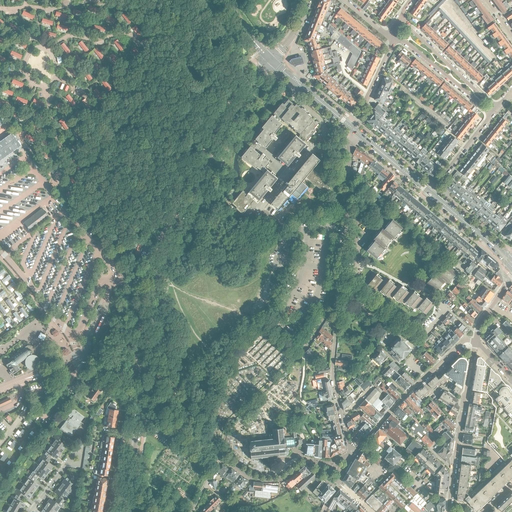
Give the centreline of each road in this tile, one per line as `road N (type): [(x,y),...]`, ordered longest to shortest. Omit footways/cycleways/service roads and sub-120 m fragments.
road 1 (tertiary): [(267,58),(248,80),(162,252),(137,397)]
road 2 (tertiary): [(141,400),(166,254),(253,83),(272,62)]
road 3 (residential): [(153,409),(253,321),(279,319),(292,330),(313,302),(336,310)]
road 4 (residential): [(448,511),(475,340)]
road 5 (residential): [(323,150),(310,149),(261,209),(300,229),(330,222)]
road 6 (residential): [(352,453),(333,372),(336,310)]
road 7 (residential): [(496,107),(401,19)]
road 8 (residential): [(394,34),(491,113)]
